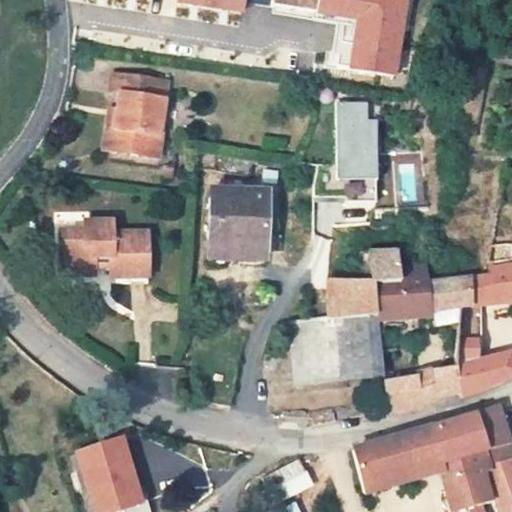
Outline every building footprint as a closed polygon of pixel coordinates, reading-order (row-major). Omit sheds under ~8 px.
[(151,0),(239,13),(240,0),(151,0)] [(319,0),(312,48),(382,61),(391,10),(328,0),(319,0)] [(135,124),(130,151),(174,155),(185,97),(130,87),(127,105),(138,107),(135,124)] [(367,122),(367,104),(337,105),(338,168),(318,166),(314,186),(313,199),(345,198),(345,203),(376,202),(377,122),(367,122)] [(123,150),(127,150),(130,151),(135,124),(126,122),(121,149),(123,150)] [(119,165),(128,167),(130,151),(127,150),(123,150),(121,149),(119,165)] [(130,151),(128,167),(175,176),(178,155),(174,155),(130,151)] [(225,196),(222,270),(274,272),(278,199),(225,196)] [(106,282),(125,282),(125,297),(146,297),(162,296),(161,245),(125,245),(124,234),(98,234),(97,244),(74,244),(74,282),(74,289),(107,290),(106,282)] [(374,280),(330,279),(330,317),(377,313),(378,320),(434,317),(434,326),(457,323),(453,365),(436,369),(386,381),(388,404),(389,414),(460,387),(457,357),(461,308),(476,306),(475,276),(433,279),(434,293),(402,294),(402,278),(398,251),(372,250),(368,259),(374,280)] [(457,357),(460,387),(463,394),(511,373),(511,354),(511,351),(481,360),(482,306),(511,301),(511,264),(492,267),(491,275),(475,276),(476,306),(461,308),(457,357)] [(384,376),(378,320),(377,313),(330,317),(291,322),(295,388),(384,376)] [(483,468),(504,463),(511,458),(511,444),(501,404),(360,446),(371,490),(441,471),(451,511),(480,511),(479,506),(491,500),(483,468)] [(140,493),(123,438),(75,452),(92,511),(150,511),(145,491),(140,493)] [(511,511),(511,458),(504,463),(483,468),(491,500),(497,511),(511,511)] [(271,507),(311,487),(299,461),(258,482),(271,507)]
